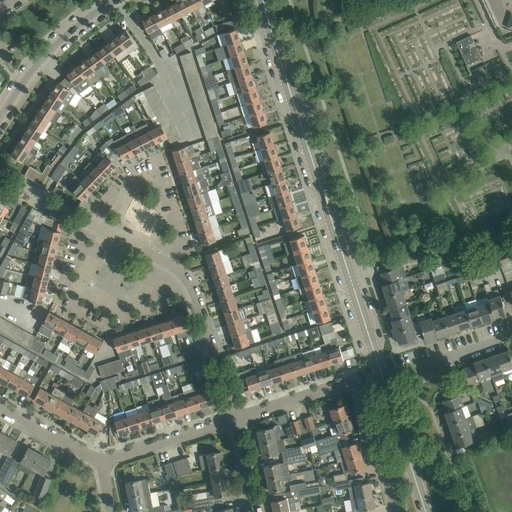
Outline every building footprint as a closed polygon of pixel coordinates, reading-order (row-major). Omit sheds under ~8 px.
[(192,9),(187,0),(182,0),(175,4),(181,15),(192,10),(192,9)] [(187,0),(192,9),(192,10),(198,20),(203,17),(198,7),(203,5),(200,0),(187,0)] [(175,4),(164,9),(168,16),(170,21),(181,15),(175,4)] [(164,9),(153,15),(157,21),(160,27),(170,21),(168,16),(164,9)] [(157,21),(153,15),(142,20),(152,39),(163,33),(160,27),(157,21)] [(234,19),(231,20),(230,17),(227,18),(229,27),(236,25),(234,19)] [(223,20),(224,22),(215,25),(217,31),(229,27),(227,18),(223,20)] [(194,30),(197,35),(195,36),(197,41),(207,37),(204,31),(201,27),(194,30)] [(207,37),(215,32),(212,27),(204,31),(207,37)] [(237,29),(224,33),(224,34),(219,36),(223,47),(241,41),(237,29)] [(134,41),(126,30),(116,37),(124,48),(134,41)] [(466,65),(481,58),(471,35),(456,42),(466,65)] [(124,48),(116,37),(106,44),(115,55),(124,48)] [(185,48),(194,43),(191,38),(182,43),(185,48)] [(241,41),(223,47),(221,47),(223,53),(230,51),(232,57),(244,53),(241,41)] [(185,48),(182,43),(174,48),(177,53),(185,48)] [(115,55),(106,44),(96,52),(105,63),(109,69),(114,66),(109,60),(115,55)] [(196,55),(206,52),(204,46),(194,49),(196,55)] [(164,49),(159,51),(164,60),(169,57),(164,49)] [(105,63),(96,52),(87,59),(95,70),(105,63)] [(193,58),(191,52),(180,56),(181,61),(193,58)] [(244,53),(232,57),(223,59),(227,71),(228,70),(228,71),(248,65),(244,53)] [(200,67),(205,65),(202,55),(197,57),(200,67)] [(183,67),(195,63),(193,58),(181,61),(183,67)] [(95,70),(87,59),(77,66),(90,85),(100,78),(95,70)] [(185,73),(197,69),(195,63),(183,67),(185,73)] [(205,65),(200,67),(203,76),(208,75),(205,65)] [(229,73),(227,73),(230,82),(232,82),(239,80),(252,76),(248,65),(228,71),(229,73)] [(77,66),(67,74),(68,76),(64,79),(72,87),(79,93),(90,85),(77,66)] [(187,78),(198,74),(197,69),(185,73),(187,78)] [(148,80),(151,78),(156,74),(153,70),(145,76),(148,80)] [(189,84),(200,80),(198,74),(187,78),(189,84)] [(144,76),(138,80),(137,81),(140,86),(148,80),(145,76),(144,76)] [(239,80),(232,82),(234,88),(241,86),(243,92),(256,88),(252,76),(239,80)] [(72,87),(64,79),(60,83),(58,82),(52,92),(63,100),(68,104),(75,95),(70,90),(69,89),(72,87)] [(129,83),(127,79),(121,84),(125,90),(128,95),(137,89),(131,81),(129,83)] [(207,90),(213,88),(210,79),(204,81),(207,90)] [(190,89),(202,86),(200,80),(189,84),(190,89)] [(157,91),(154,85),(144,90),(146,96),(157,91)] [(192,95),(204,91),(202,86),(190,89),(192,95)] [(211,102),(217,101),(213,88),(207,90),(211,102)] [(260,100),(256,88),(243,92),(247,104),(260,100)] [(128,95),(125,90),(117,96),(121,101),(128,95)] [(134,95),(137,100),(139,99),(151,121),(147,123),(157,143),(167,137),(168,137),(166,133),(163,127),(162,125),(161,125),(160,122),(157,117),(154,112),(152,106),(149,101),(146,96),(144,90),(134,95)] [(149,101),(159,96),(157,91),(146,96),(149,101)] [(194,101),(206,97),(204,91),(192,95),(194,101)] [(56,110),(63,100),(52,92),(45,102),(56,110)] [(152,106),(162,101),(159,96),(149,101),(152,106)] [(196,106),(207,103),(206,97),(194,101),(196,106)] [(105,105),(109,109),(117,103),(113,99),(105,105)] [(122,104),(125,109),(134,104),(130,99),(122,104)] [(263,111),(260,100),(247,104),(250,115),(259,113),(263,111)] [(152,106),(154,112),(165,106),(162,101),(152,106)] [(215,114),(220,112),(217,101),(211,102),(215,114)] [(45,102),(38,113),(50,120),(54,124),(61,114),(56,110),(45,102)] [(198,112),(209,108),(207,103),(196,106),(198,112)] [(125,109),(122,104),(115,110),(118,115),(125,109)] [(97,111),(101,115),(109,109),(105,105),(97,111)] [(154,112),(157,117),(167,112),(165,106),(154,112)] [(199,117),(211,114),(209,108),(198,112),(199,117)] [(89,116),(93,121),(101,115),(97,111),(89,116)] [(219,126),(229,123),(226,111),(220,113),(220,112),(215,114),(219,126)] [(263,111),(259,113),(250,115),(254,127),(257,126),(267,123),(263,111)] [(157,117),(160,122),(170,117),(167,112),(157,117)] [(54,124),(50,120),(38,113),(31,123),(43,131),(49,121),(54,124)] [(201,123),(213,119),(211,114),(199,117),(201,123)] [(93,121),(89,116),(82,122),(86,127),(93,121)] [(162,125),(163,127),(173,122),(170,117),(160,122),(161,125),(162,125)] [(203,129),(215,125),(213,119),(201,123),(203,129)] [(94,125),(98,130),(102,126),(105,125),(101,120),(94,125)] [(166,133),(175,128),(173,122),(163,127),(166,133)] [(36,141),(43,131),(31,123),(24,133),(36,141)] [(147,123),(136,129),(138,133),(146,148),(157,143),(147,123)] [(71,135),(76,138),(84,129),(76,124),(68,134),(70,136),(71,135)] [(85,132),(89,137),(98,130),(94,125),(85,132)] [(131,131),(124,135),(128,142),(134,154),(146,148),(138,133),(136,129),(134,125),(129,127),(131,131)] [(205,134),(216,131),(215,125),(203,129),(205,134)] [(175,128),(166,133),(168,137),(167,137),(167,138),(178,133),(175,128)] [(223,137),(232,134),(230,128),(221,131),(223,137)] [(218,136),(216,131),(205,134),(207,140),(213,138),(218,136)] [(68,134),(66,132),(61,138),(70,145),(76,138),(71,135),(70,136),(68,134)] [(270,132),(260,135),(257,136),(261,148),(274,144),(270,132)] [(36,141),(24,133),(18,143),(35,155),(36,156),(39,151),(32,146),(36,141)] [(167,138),(170,143),(181,138),(178,133),(167,138)] [(114,142),(116,146),(119,151),(123,160),(134,154),(128,142),(124,135),(114,141),(114,142)] [(216,150),(222,148),(218,136),(213,138),(216,150)] [(18,143),(10,154),(28,166),(33,157),(35,155),(18,143)] [(193,144),(192,144),(185,146),(172,151),(176,163),(179,162),(189,158),(200,155),(198,151),(195,152),(193,144)] [(277,156),(274,144),(261,148),(264,160),(277,156)] [(60,157),(61,156),(67,149),(63,145),(56,154),(60,157)] [(69,152),(73,156),(79,149),(74,145),(69,152)] [(220,161),(226,159),(222,148),(216,150),(220,161)] [(229,158),(235,156),(232,148),(226,149),(229,158)] [(103,159),(98,164),(108,173),(117,164),(114,162),(110,157),(107,155),(102,150),(98,155),(103,159)] [(60,163),(64,167),(73,156),(69,152),(60,163)] [(60,157),(56,154),(48,163),(53,166),(60,157)] [(183,174),(191,171),(200,168),(198,161),(201,160),(200,155),(189,158),(179,162),(176,163),(180,175),(183,174)] [(235,156),(229,158),(232,168),(238,166),(235,156)] [(281,167),(277,156),(264,160),(268,172),(281,167)] [(224,173),(229,171),(226,159),(220,161),(224,173)] [(55,169),(50,178),(58,182),(66,168),(64,167),(60,163),(55,169)] [(95,167),(91,163),(86,168),(100,182),(108,173),(98,164),(95,167)] [(42,173),(47,176),(52,167),(47,165),(42,173)] [(30,166),(29,167),(24,176),(30,179),(35,169),(30,166)] [(281,167),(268,172),(261,174),(262,180),(270,177),(272,183),(285,179),(281,167)] [(100,182),(86,168),(85,169),(89,173),(82,181),(83,183),(86,186),(91,191),(100,182)] [(204,180),(200,168),(191,171),(183,174),(180,175),(184,186),(197,182),(204,180)] [(252,177),(249,168),(239,171),(234,172),(237,182),(242,180),(252,177)] [(30,179),(36,182),(41,173),(35,169),(30,179)] [(228,185),(233,183),(229,171),(224,173),(228,185)] [(47,176),(42,173),(41,173),(36,182),(42,185),(47,176)] [(75,176),(65,186),(73,191),(82,200),(91,191),(86,186),(83,183),(82,181),(81,182),(75,176)] [(186,192),(187,198),(207,191),(208,191),(206,186),(209,185),(207,179),(204,180),(197,182),(184,186),(182,187),(184,193),(186,192)] [(289,190),(285,179),(272,183),(276,195),(289,190)] [(241,193),(246,192),(242,180),(237,182),(241,193)] [(228,188),(224,189),(227,198),(231,197),(237,195),(233,183),(228,185),(228,188)] [(276,195),(268,197),(272,209),(274,209),(277,207),(293,202),(289,190),(276,195)] [(187,198),(186,198),(187,204),(189,204),(191,210),(204,205),(211,203),(207,191),(187,198)] [(244,205),(250,203),(246,192),(241,193),(244,205)] [(235,208),(241,206),(237,195),(231,197),(235,208)] [(277,207),(274,209),(275,214),(281,212),(283,218),(296,214),(293,202),(277,207)] [(204,205),(191,210),(195,221),(208,216),(215,214),(211,203),(204,205)] [(248,217),(254,215),(250,203),(244,205),(248,217)] [(239,220),(245,218),(241,206),(235,208),(239,220)] [(38,211),(32,207),(27,217),(32,220),(33,221),(38,211)] [(39,224),(43,214),(44,214),(38,211),(33,221),(39,224)] [(19,224),(24,215),(18,213),(14,220),(13,221),(19,224)] [(44,214),(43,214),(39,224),(44,227),(49,217),(44,214)] [(296,214),(283,218),(279,220),(283,232),(300,226),(296,214)] [(258,226),(257,226),(254,215),(248,217),(252,228),(258,226)] [(195,221),(192,222),(194,228),(197,227),(199,233),(202,232),(212,228),(208,216),(195,221)] [(55,222),(56,220),(49,217),(44,227),(47,228),(51,229),(53,226),(55,222)] [(245,218),(239,220),(242,229),(248,227),(245,218)] [(13,221),(12,223),(9,230),(14,233),(19,224),(13,221)] [(55,222),(53,226),(51,229),(47,228),(44,240),(57,244),(60,232),(62,224),(55,222)] [(22,225),(20,230),(27,234),(30,229),(22,225)] [(258,226),(252,228),(257,244),(263,242),(258,226)] [(202,232),(199,233),(203,245),(206,244),(212,242),(216,240),(212,228),(202,232)] [(20,230),(13,243),(18,246),(23,247),(25,242),(23,241),(27,234),(20,230)] [(303,236),(299,237),(286,241),(289,253),(303,249),(307,248),(303,236)] [(1,245),(6,248),(11,239),(5,237),(1,245)] [(41,252),(54,256),(57,244),(44,240),(38,239),(35,251),(41,252)] [(252,242),(242,246),(244,252),(249,250),(250,253),(255,251),(252,242)] [(18,246),(13,243),(8,252),(13,255),(18,246)] [(307,248),(303,249),(289,253),(293,265),(298,264),(311,259),(307,248)] [(215,251),(206,254),(209,266),(222,262),(218,250),(215,251)] [(254,265),(259,264),(255,251),(250,253),(254,265)] [(263,262),(268,260),(266,251),(260,253),(263,262)] [(51,268),(54,256),(41,252),(38,264),(51,268)] [(428,269),(437,266),(433,255),(424,258),(428,269)] [(511,262),(510,256),(499,260),(501,266),(511,262)] [(0,266),(6,269),(11,260),(5,257),(0,266)] [(315,271),(311,259),(298,264),(302,276),(315,271)] [(228,260),(222,262),(209,266),(213,278),(226,274),(233,272),(229,260),(228,260)] [(268,260),(263,262),(266,272),(272,270),(268,260)] [(387,270),(381,273),(384,284),(398,280),(401,279),(404,278),(407,278),(406,273),(402,261),(386,266),(387,270)] [(511,269),(511,263),(511,262),(501,266),(503,272),(511,269)] [(48,279),(51,268),(38,264),(35,276),(48,279)] [(257,276),(263,274),(259,264),(254,265),(257,276)] [(315,271),(302,276),(295,277),(299,289),(305,287),(318,283),(315,271)] [(481,277),(479,271),(467,274),(469,280),(481,277)] [(230,285),(226,274),(213,278),(217,289),(230,285)] [(263,274),(257,276),(260,286),(266,285),(263,274)] [(270,286),(276,284),(273,274),(267,276),(270,286)] [(458,284),(464,282),(467,281),(465,275),(462,276),(456,278),(458,284)] [(45,291),(48,279),(35,276),(32,288),(39,289),(45,291)] [(483,283),(481,277),(469,280),(471,286),(483,283)] [(0,279),(0,292),(6,294),(9,282),(0,279)] [(383,287),(382,287),(383,290),(384,290),(386,297),(402,292),(398,280),(384,284),(382,285),(383,287)] [(322,295),(318,283),(305,287),(309,299),(322,295)] [(276,284),(270,286),(273,295),(279,293),(276,284)] [(234,297),(230,285),(217,289),(221,301),(234,297)] [(24,286),(21,298),(42,303),(45,291),(39,289),(32,288),(24,286)] [(264,300),(270,298),(267,289),(262,291),(264,300)] [(388,303),(387,304),(388,306),(389,306),(390,308),(405,303),(402,292),(386,297),(388,303)] [(326,306),(322,295),(309,299),(313,311),(326,306)] [(488,299),(489,302),(493,315),(494,317),(506,313),(505,309),(504,307),(506,306),(503,296),(501,297),(500,296),(491,299),(488,299)] [(237,308),(234,297),(221,301),(224,312),(237,308)] [(254,308),(260,307),(261,312),(265,311),(266,312),(274,310),(270,298),(264,300),(253,304),(254,308)] [(287,300),(282,302),(281,298),(275,299),(278,309),(288,306),(287,300)] [(489,302),(478,305),(482,319),(483,322),(495,318),(494,317),(493,315),(489,302)] [(409,315),(405,303),(390,308),(393,319),(409,315)] [(483,322),(478,305),(466,309),(472,326),(483,322)] [(243,306),(237,308),(224,312),(228,324),(247,318),(243,306)] [(281,318),(287,317),(284,307),(289,306),(288,306),(278,309),(281,318)] [(313,311),(306,313),(310,324),(330,318),(326,306),(313,311)] [(472,326),(466,309),(455,313),(460,329),(462,329),(462,330),(465,329),(465,328),(472,326)] [(278,321),(274,310),(266,312),(268,321),(269,324),(278,321)] [(60,318),(49,312),(38,330),(49,336),(60,318)] [(460,329),(455,313),(443,317),(449,333),(456,331),(456,332),(459,331),(458,330),(460,329)] [(432,321),(432,320),(431,318),(419,322),(412,325),(409,315),(393,319),(392,320),(395,332),(399,343),(403,342),(404,346),(415,342),(414,339),(417,338),(416,335),(420,333),(422,339),(424,338),(425,339),(436,336),(436,335),(433,326),(432,321)] [(184,316),(172,319),(176,332),(188,329),(184,316)] [(432,321),(433,326),(436,335),(436,336),(437,337),(449,333),(443,317),(432,320),(432,321)] [(64,335),(70,324),(60,318),(49,336),(50,337),(53,330),(64,335)] [(251,330),(247,318),(228,324),(232,336),(244,332),(251,330)] [(0,327),(0,330),(4,333),(10,322),(4,319),(0,327)] [(172,319),(160,323),(161,327),(164,336),(167,344),(172,342),(173,342),(170,334),(176,332),(172,319)] [(284,330),(290,328),(287,319),(281,320),(284,330)] [(269,324),(269,325),(272,334),(281,331),(278,321),(269,324)] [(4,333),(9,335),(15,325),(10,322),(4,333)] [(323,330),(333,328),(331,322),(322,325),(323,330)] [(160,323),(148,327),(150,331),(153,340),(155,348),(167,345),(167,344),(164,336),(161,327),(160,323)] [(70,324),(64,335),(60,342),(71,347),(74,341),(81,329),(70,324)] [(9,335),(14,338),(20,328),(15,325),(9,335)] [(153,340),(148,327),(137,331),(141,344),(153,340)] [(311,339),(320,336),(317,327),(308,329),(311,339)] [(14,338),(19,341),(25,331),(20,328),(14,338)] [(85,347),(92,336),(81,329),(74,341),(85,347)] [(310,339),(311,339),(308,329),(296,333),(298,339),(309,335),(310,339)] [(244,332),(232,336),(236,348),(249,344),(248,340),(253,338),(251,330),(244,332)] [(19,341),(24,344),(30,334),(25,331),(19,341)] [(141,344),(137,331),(125,334),(132,355),(136,370),(138,375),(150,371),(147,361),(140,363),(135,346),(141,344)] [(286,342),(298,339),(296,333),(284,337),(286,342)] [(30,347),(32,342),(35,336),(30,334),(24,344),(30,347)] [(132,355),(125,334),(113,338),(120,359),(121,363),(127,361),(125,357),(132,355)] [(98,350),(103,342),(92,336),(85,347),(96,354),(98,350)] [(286,342),(284,337),(272,341),(274,347),(277,346),(277,349),(287,346),(286,342)] [(12,349),(15,343),(5,338),(2,343),(12,349)] [(263,350),(274,347),(272,341),(261,345),(263,350)] [(32,342),(30,347),(40,353),(41,353),(43,348),(38,344),(32,342)] [(23,355),(26,349),(15,343),(12,349),(23,355)] [(320,347),(314,349),(318,360),(320,367),(332,364),(331,360),(328,351),(327,351),(325,343),(319,345),(320,347)] [(251,354),(263,350),(261,345),(249,348),(251,354)] [(173,346),(168,348),(170,355),(173,364),(183,361),(181,355),(176,357),(173,346)] [(339,347),(328,351),(331,360),(332,364),(343,360),(339,347)] [(195,348),(185,352),(183,352),(185,360),(188,359),(197,356),(195,348)] [(249,348),(241,351),(237,352),(239,358),(251,354),(249,348)] [(34,361),(37,356),(26,349),(23,355),(34,361)] [(51,359),(53,354),(45,349),(43,354),(51,359)] [(318,360),(314,349),(302,352),(308,371),(320,367),(318,360)] [(511,361),(508,350),(497,354),(498,360),(502,370),(504,375),(511,372),(511,361)] [(302,352),(290,355),(296,375),(308,371),(302,352)] [(53,354),(51,359),(60,364),(63,359),(53,354)] [(486,357),(487,358),(485,359),(491,374),(493,382),(505,378),(502,370),(497,354),(489,357),(489,356),(486,357)] [(173,364),(170,355),(161,358),(164,367),(173,364)] [(296,375),(290,355),(278,359),(285,379),(296,375)] [(37,356),(34,361),(46,367),(49,362),(37,356)] [(153,357),(146,359),(147,361),(150,371),(160,368),(158,363),(155,363),(153,357)] [(474,365),(479,378),(480,378),(491,374),(485,359),(483,359),(483,358),(480,359),(480,360),(473,363),(474,365)] [(124,370),(121,363),(120,359),(115,361),(118,372),(124,370)] [(274,361),(276,367),(269,369),(273,382),(285,379),(278,359),(274,361)] [(189,371),(201,367),(198,360),(186,364),(188,369),(189,371)] [(72,371),(75,366),(67,361),(64,366),(72,371)] [(113,374),(118,372),(115,361),(109,363),(113,374)] [(12,363),(8,370),(2,367),(0,371),(0,381),(6,385),(16,367),(17,366),(12,363)] [(107,376),(113,374),(109,363),(104,364),(107,376)] [(49,369),(58,374),(61,369),(52,364),(49,369)] [(102,378),(107,376),(104,364),(98,366),(102,378)] [(188,369),(186,364),(174,367),(176,373),(177,373),(178,377),(183,375),(182,371),(188,369)] [(461,377),(464,385),(468,384),(468,385),(481,380),(480,378),(479,378),(474,365),(463,369),(465,376),(461,377)] [(86,371),(75,366),(72,371),(83,377),(86,371)] [(86,371),(83,377),(84,377),(89,379),(94,369),(89,366),(86,371)] [(176,373),(174,367),(165,370),(167,376),(176,373)] [(255,367),(253,368),(243,371),(249,390),(261,386),(257,373),(255,367)] [(273,382),(269,369),(257,373),(261,386),(273,382)] [(13,372),(6,385),(17,391),(24,378),(27,373),(22,370),(18,375),(13,372)] [(138,375),(136,370),(125,373),(126,379),(138,375)] [(71,382),(74,376),(66,372),(63,377),(71,382)] [(162,387),(164,394),(162,394),(165,405),(161,406),(165,419),(177,415),(171,397),(168,384),(165,385),(160,372),(151,375),(152,377),(153,381),(155,388),(162,387)] [(33,375),(33,376),(27,373),(17,391),(28,397),(38,378),(33,375)] [(118,375),(109,378),(111,384),(120,381),(118,375)] [(152,377),(151,375),(142,378),(143,384),(153,381),(152,377)] [(72,382),(70,384),(79,388),(83,381),(74,376),(71,382),(72,382)] [(109,378),(99,381),(100,384),(102,388),(103,392),(109,390),(107,385),(111,384),(109,378)] [(129,388),(139,385),(137,379),(127,382),(129,388)] [(129,388),(127,382),(118,385),(120,391),(129,388)] [(95,388),(91,397),(96,399),(102,388),(100,384),(95,388)] [(194,388),(200,408),(213,404),(206,384),(195,388),(194,388)] [(91,397),(95,388),(90,385),(86,394),(91,397)] [(50,394),(40,388),(38,391),(33,400),(44,406),(50,394)] [(194,389),(182,392),(183,393),(189,411),(200,408),(194,388),(194,389)] [(462,389),(456,391),(448,394),(450,398),(443,400),(447,412),(461,407),(463,406),(459,395),(464,393),(462,389)] [(60,390),(56,397),(50,394),(44,406),(55,412),(61,400),(64,395),(65,393),(60,390)] [(189,411),(183,393),(171,397),(177,415),(189,411)] [(70,398),(64,395),(61,400),(55,412),(65,417),(72,406),(76,399),(71,396),(70,398)] [(159,399),(147,402),(148,404),(150,410),(149,410),(153,423),(165,419),(161,406),(159,399)] [(148,404),(136,408),(138,414),(142,427),(153,423),(149,410),(150,410),(148,404)] [(82,412),(76,423),(87,429),(96,412),(97,411),(97,410),(99,407),(95,405),(93,408),(86,405),(82,412)] [(349,417),(345,405),(330,410),(334,422),(349,417)] [(72,406),(65,417),(76,423),(82,412),(72,406)] [(446,414),(445,415),(446,417),(447,417),(449,424),(465,418),(461,407),(447,412),(445,412),(446,414)] [(107,418),(96,412),(87,429),(98,436),(105,424),(104,424),(107,418)] [(138,414),(126,417),(129,427),(130,430),(142,427),(138,414)] [(315,428),(311,416),(304,418),(308,430),(315,428)] [(473,416),(465,418),(449,424),(453,435),(469,430),(477,427),(473,416)] [(126,417),(114,421),(115,422),(116,425),(119,434),(130,430),(129,427),(126,417)] [(329,424),(330,428),(336,427),(338,434),(353,430),(349,417),(334,422),(329,424)] [(504,419),(497,422),(499,427),(506,425),(504,419)] [(294,435),(301,433),(297,420),(290,423),(294,435)] [(275,427),(273,428),(257,431),(260,444),(284,439),(290,438),(290,433),(283,435),(282,432),(284,429),(283,425),(280,424),(277,425),(275,427)] [(456,434),(453,435),(457,447),(460,446),(467,443),(469,448),(478,444),(488,441),(485,432),(479,434),(471,437),(469,430),(456,434)] [(9,455),(16,441),(5,435),(0,444),(0,456),(3,452),(9,455)] [(319,448),(336,442),(334,435),(317,441),(319,448)] [(303,448),(316,444),(314,437),(301,441),(303,448)] [(284,439),(260,444),(262,456),(280,453),(281,457),(302,453),(300,446),(286,449),(284,439)] [(320,454),(326,452),(326,453),(339,449),(336,442),(319,448),(320,454)] [(342,448),(345,455),(336,457),(338,462),(341,461),(361,455),(357,443),(348,446),(342,448)] [(29,448),(27,451),(21,462),(32,468),(40,454),(29,448)] [(223,465),(221,451),(207,454),(210,468),(223,465)] [(302,453),(281,457),(282,463),(264,466),(267,479),(291,474),(290,474),(288,464),(306,460),(305,453),(302,453)] [(32,468),(29,473),(34,476),(37,470),(43,474),(51,460),(40,454),(32,468)] [(361,455),(341,461),(344,473),(333,475),(335,483),(347,480),(346,473),(365,467),(361,455)] [(3,469),(0,474),(0,480),(2,481),(7,471),(8,471),(14,460),(8,456),(2,468),(3,469)] [(192,472),(190,467),(187,457),(180,460),(185,474),(192,472)] [(8,471),(1,484),(8,487),(20,463),(14,460),(8,471)] [(178,477),(185,474),(180,460),(173,462),(176,472),(178,477)] [(171,463),(164,465),(167,474),(165,475),(169,488),(177,486),(174,472),(171,463)] [(226,480),(223,465),(210,468),(212,482),(226,480)] [(291,474),(267,479),(269,491),(284,488),(283,481),(292,479),(291,474)] [(34,495),(44,499),(51,480),(42,476),(34,495)] [(149,492),(149,489),(147,479),(126,483),(129,496),(149,492)] [(207,498),(202,499),(201,494),(192,496),(194,508),(214,504),(212,497),(229,494),(226,480),(212,482),(214,490),(206,492),(207,498)] [(347,480),(335,483),(331,483),(332,491),(349,487),(347,480)] [(289,485),(290,491),(307,488),(306,484),(305,482),(289,485)] [(372,495),(369,482),(354,485),(357,498),(372,495)] [(320,492),(319,486),(307,488),(290,491),(285,492),(286,497),(269,500),(271,508),(272,507),(273,511),(284,511),(296,510),(295,502),(300,501),(299,496),(320,492)] [(149,492),(129,496),(132,511),(142,509),(146,508),(143,494),(149,493),(149,492)] [(357,498),(351,499),(353,511),(346,511),(354,511),(374,508),(372,495),(357,498)]
